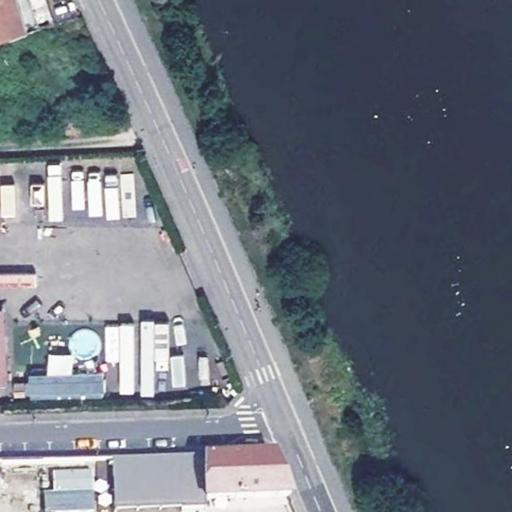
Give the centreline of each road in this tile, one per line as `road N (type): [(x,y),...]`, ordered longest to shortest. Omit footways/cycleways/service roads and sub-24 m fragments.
road 1 (residential): [(101,0),(282,413)]
road 2 (residential): [(0,441),(221,433),(282,413)]
road 3 (unknown): [(220,267),(14,276)]
road 4 (track): [(0,146),(161,131)]
